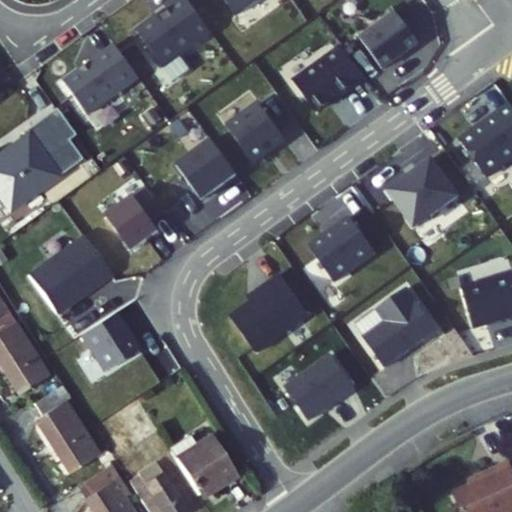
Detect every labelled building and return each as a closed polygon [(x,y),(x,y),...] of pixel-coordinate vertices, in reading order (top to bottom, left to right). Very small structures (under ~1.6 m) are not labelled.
[(208,36),(182,0),(175,0),(163,9),(165,12),(134,34),(146,51),(143,53),(157,72),(208,36)] [(258,0),(215,0),(230,21),(258,0)] [(392,16),(356,42),(378,72),(414,46),(392,16)] [(136,80),(113,48),(61,85),(84,117),(136,80)] [(337,49),(289,83),(311,114),(335,97),(337,100),(361,83),(337,49)] [(223,127),(250,164),(264,154),(263,152),(280,139),(255,104),(223,127)] [(490,116),(491,118),(454,144),(479,180),(511,156),(511,118),(504,107),(490,116)] [(0,202),(6,211),(78,159),(65,140),(71,135),(52,108),(18,132),(21,136),(3,149),(5,152),(0,154),(0,202)] [(207,142),(172,167),(198,202),(233,177),(207,142)] [(409,170),(411,172),(381,193),(407,230),(451,199),(423,160),(409,170)] [(161,213),(143,188),(102,217),(127,252),(155,232),(148,222),(161,213)] [(317,235),(300,247),(326,284),(367,254),(341,218),(328,228),(329,230),(320,236),(317,235)] [(24,275),(52,314),(74,298),(73,296),(78,292),(81,293),(107,274),(79,235),(24,275)] [(511,299),(505,275),(454,290),(466,330),(511,316),(511,299)] [(263,289),(223,318),(248,354),(301,316),(273,276),(260,285),(263,289)] [(377,323),(355,339),(376,369),(415,341),(417,343),(430,334),(398,290),(368,311),(377,323)] [(48,379),(2,306),(0,307),(0,373),(16,398),(48,379)] [(111,312),(76,335),(100,372),(135,350),(111,312)] [(277,389),(300,421),(346,389),(323,356),(277,389)] [(62,388),(30,409),(39,422),(33,426),(67,478),(100,457),(66,405),(71,402),(62,388)] [(158,427),(137,394),(103,415),(125,448),(158,427)] [(230,470),(208,436),(177,457),(198,490),(230,470)] [(130,478),(138,490),(152,511),(187,511),(189,511),(156,461),(130,478)] [(481,477),(483,481),(455,494),(463,511),(511,511),(511,463),(481,477)] [(115,468),(83,488),(91,501),(84,504),(88,511),(135,511),(118,484),(123,481),(115,468)]
